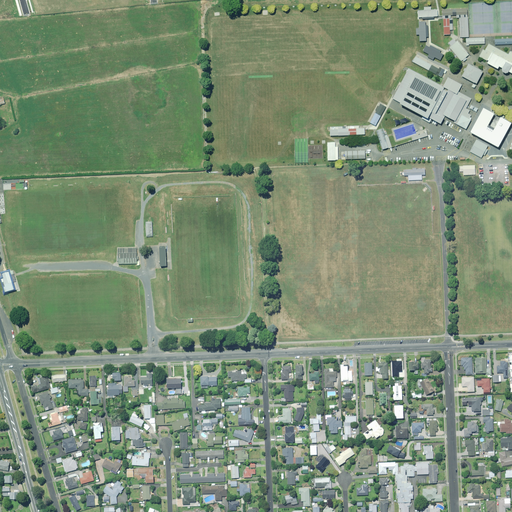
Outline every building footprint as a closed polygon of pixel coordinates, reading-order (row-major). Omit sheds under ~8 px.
[(469,37),(467,8),(443,9),(444,35),(453,35),(453,18),(459,18),(460,38),(469,37)] [(449,47),(461,61),(469,55),(458,41),(457,42),(454,38),(448,43),(451,46),(449,47)] [(508,52),(488,42),(480,56),(488,60),(486,62),(497,67),(498,66),(511,72),(511,50),(509,49),(508,52)] [(484,72),(468,64),(461,76),(477,85),(484,72)] [(443,87),(409,68),(392,102),(423,117),(431,121),(439,125),(443,117),(458,125),(466,130),(475,112),(467,108),(471,99),(458,93),(462,85),(448,77),(443,87)] [(480,105),(473,101),(470,108),(477,112),(480,105)] [(502,147),(511,129),(511,127),(489,114),(490,112),(485,109),(480,119),(478,118),(474,125),(482,130),(478,137),(486,141),(486,140),(496,145),(496,144),(502,147)] [(365,135),(365,128),(330,130),(330,136),(365,135)] [(390,148),(383,129),(376,131),(382,150),(390,148)] [(426,131),(424,132),(425,133),(412,137),(414,141),(428,136),(427,131),(426,131)] [(490,147),(477,140),(470,151),(483,159),(488,151),(490,147)] [(336,161),(335,143),(328,143),(328,161),(336,161)] [(367,151),(344,151),(345,160),(367,159),(367,151)] [(475,166),(463,166),(463,176),(475,175),(475,166)] [(413,170),(404,170),(404,176),(408,176),(409,181),(422,180),(422,175),(425,175),(425,169),(416,170),(416,168),(413,168),(413,170)] [(137,249),(118,249),(119,265),(137,264),(137,249)] [(16,289),(11,268),(1,271),(2,275),(0,275),(0,279),(1,279),(4,290),(3,291),(4,295),(8,294),(8,292),(16,289)] [(472,357),(461,358),(461,365),(464,365),(464,370),(466,370),(466,375),(473,374),(472,357)] [(487,368),(487,358),(475,358),(476,374),(486,373),(486,375),(491,375),(491,368),(487,368)] [(431,360),(424,360),(424,362),(422,362),(422,368),(425,368),(425,374),(429,374),(429,372),(432,372),(432,368),(431,368),(431,360)] [(508,361),(500,361),(500,366),(497,366),(497,373),(504,373),(504,378),(508,378),(508,361)] [(373,375),(372,362),(365,363),(365,375),(373,375)] [(389,362),(379,362),(379,366),(376,366),(376,373),(380,373),(380,374),(382,374),(382,379),(389,378),(388,370),(390,370),(389,362)] [(414,364),(414,363),(408,363),(409,371),(415,371),(415,370),(418,370),(418,364),(414,364)] [(345,365),(345,364),(341,364),(341,366),(342,380),(353,380),(352,370),(349,370),(349,365),(345,365)] [(291,372),(291,366),(282,366),(283,372),(282,372),(282,380),(288,379),(288,382),(293,381),(293,378),(289,378),(289,372),(291,372)] [(335,381),(330,381),(330,377),(337,377),(337,371),(330,372),(329,369),(325,369),(325,388),(335,387),(335,381)] [(236,370),(236,371),(233,371),(233,370),(228,370),(229,376),(232,376),(232,380),(245,380),(245,377),(247,377),(247,373),(242,373),(242,370),(236,370)] [(122,380),(122,372),(113,372),(114,380),(122,380)] [(153,384),(153,372),(148,372),(148,376),(142,376),(142,383),(145,383),(145,387),(152,387),(151,384),(153,384)] [(320,380),(320,372),(315,372),(315,373),(309,374),(310,380),(315,380),(315,383),(319,383),(319,380),(320,380)] [(32,386),(33,393),(51,388),(47,374),(38,377),(40,385),(38,386),(38,385),(32,386)] [(52,376),(54,383),(59,381),(59,382),(61,382),(61,381),(64,381),(67,380),(67,374),(57,374),(52,376)] [(129,375),(124,375),(125,387),(133,386),(134,396),(139,395),(139,389),(137,389),(137,386),(136,386),(136,380),(133,380),(133,377),(129,378),(129,375)] [(209,375),(201,375),(201,385),(202,385),(203,388),(208,388),(208,385),(218,385),(218,376),(209,376),(209,375)] [(475,392),(474,377),(462,377),(462,386),(468,386),(468,392),(475,392)] [(181,394),(181,378),(168,378),(169,388),(177,388),(177,394),(181,394)] [(434,391),(428,378),(420,382),(426,395),(434,391)] [(85,379),(68,379),(68,388),(77,388),(77,390),(79,390),(79,394),(81,394),(81,395),(89,395),(89,388),(85,388),(85,379)] [(491,387),(491,379),(482,379),(482,380),(477,380),(477,386),(482,386),(482,388),(484,388),(484,392),(491,392),(491,387)] [(116,384),(116,382),(108,383),(108,387),(107,387),(107,395),(110,395),(110,398),(115,397),(115,394),(120,394),(120,391),(123,391),(122,384),(116,384)] [(373,382),(365,382),(366,395),(373,395),(373,382)] [(399,382),(396,382),(396,385),(394,385),(395,399),(403,398),(402,384),(399,385),(399,382)] [(51,388),(52,393),(59,391),(57,387),(53,388),(52,384),(51,384),(52,388),(51,388)] [(294,401),(293,391),(295,391),(295,384),(281,384),(281,390),(284,390),(284,398),(281,398),(281,401),(294,401)] [(238,393),(239,393),(239,396),(248,396),(248,392),(250,392),(250,386),(239,386),(239,391),(238,391),(238,393)] [(352,388),(350,388),(349,386),(345,386),(345,392),(343,392),(343,397),(345,397),(345,400),(352,400),(352,388)] [(97,388),(92,388),(92,404),(99,404),(99,392),(101,392),(101,388),(97,388)] [(52,398),(53,398),(52,395),(51,395),(50,393),(41,396),(43,405),(45,404),(46,411),(57,408),(56,403),(53,404),(52,398)] [(156,406),(157,409),(186,408),(185,401),(183,401),(183,399),(180,399),(180,398),(176,398),(176,397),(173,398),(173,400),(169,400),(169,398),(166,398),(166,401),(164,401),(164,402),(158,403),(158,406),(156,406)] [(472,406),(472,410),(474,410),(474,411),(481,411),(480,397),(468,398),(468,406),(472,406)] [(221,408),(221,398),(215,399),(215,400),(211,400),(211,403),(205,403),(205,405),(199,405),(199,411),(206,411),(206,410),(217,410),(217,408),(221,408)] [(373,399),(366,399),(366,415),(369,415),(369,418),(372,418),(372,414),(374,414),(373,399)] [(504,401),(497,399),(496,402),(497,402),(495,409),(501,411),(504,401)] [(153,409),(153,404),(145,405),(145,418),(151,418),(151,409),(153,409)] [(405,417),(404,404),(395,404),(396,417),(405,417)] [(69,410),(68,405),(56,409),(57,413),(52,415),(54,419),(52,420),(53,422),(49,423),(51,427),(66,423),(63,414),(60,415),(60,413),(69,410)] [(433,416),(433,405),(421,405),(421,408),(423,408),(423,410),(427,410),(427,416),(433,416)] [(251,413),(251,406),(243,407),(243,409),(242,409),(243,424),(253,424),(252,419),(252,413),(251,413)] [(81,420),(88,420),(88,407),(83,407),(83,410),(81,410),(81,412),(78,413),(78,419),(81,419),(81,420)] [(304,414),(304,407),(297,408),(297,413),(295,420),(300,422),(304,414)] [(293,413),(291,413),(291,408),(283,409),(283,417),(279,417),(279,423),(292,422),(292,419),(293,419),(293,413)] [(142,427),(145,421),(138,417),(139,415),(134,412),(130,421),(142,427)] [(165,424),(165,414),(157,415),(157,425),(165,424)] [(203,427),(203,430),(212,430),(212,426),(214,426),(214,425),(218,425),(218,419),(223,419),(223,414),(216,414),(217,418),(212,418),(212,419),(203,419),(203,423),(204,423),(204,424),(202,424),(202,426),(204,426),(204,427),(203,427)] [(323,424),(323,420),(322,420),(322,415),(317,415),(317,418),(310,418),(311,424),(313,424),(313,431),(319,431),(319,424),(323,424)] [(357,422),(356,416),(345,417),(345,435),(351,434),(351,422),(357,422)] [(191,425),(188,417),(180,419),(180,421),(172,423),(174,431),(185,428),(184,426),(191,425)] [(335,421),(335,417),(327,417),(327,421),(327,425),(329,425),(329,431),(331,431),(331,433),(338,433),(338,429),(342,429),(342,421),(335,421)] [(486,426),(484,426),(485,429),(486,429),(486,433),(490,433),(490,431),(493,431),(493,419),(490,419),(490,417),(483,417),(484,422),(485,422),(486,426)] [(511,420),(509,420),(509,419),(505,419),(505,422),(498,422),(498,425),(500,425),(500,432),(506,432),(506,433),(511,433),(511,420)] [(88,423),(81,421),(80,428),(87,429),(88,423)] [(98,423),(98,421),(94,421),(97,442),(103,441),(101,432),(104,431),(104,427),(103,427),(102,423),(98,423)] [(363,433),(364,435),(368,440),(372,437),(373,438),(375,436),(376,439),(380,436),(380,437),(383,435),(384,431),(382,428),(381,428),(376,421),(367,426),(369,430),(363,433)] [(474,425),(474,422),(472,422),(467,422),(467,430),(463,430),(463,438),(470,438),(470,435),(471,435),(472,435),(472,433),(478,433),(478,425),(474,425)] [(413,432),(413,435),(418,435),(418,432),(422,432),(421,428),(424,428),(424,423),(412,423),(412,432),(413,432)] [(284,441),(295,441),(294,425),(285,426),(286,435),(284,435),(284,441)] [(402,428),(402,426),(396,426),(397,438),(404,438),(408,438),(408,427),(402,428)] [(124,433),(123,427),(113,427),(113,440),(121,440),(120,433),(124,433)] [(144,440),(140,440),(140,428),(137,428),(130,428),(131,432),(127,432),(127,438),(131,438),(131,439),(134,439),(134,440),(132,440),(133,445),(137,445),(137,447),(144,447),(144,440)] [(255,430),(249,428),(247,433),(239,430),(239,431),(235,429),(233,436),(250,442),(255,430)] [(65,438),(63,429),(54,431),(55,435),(53,435),(55,441),(65,438)] [(215,431),(210,432),(210,434),(208,434),(208,441),(207,441),(207,446),(214,446),(214,444),(222,443),(222,437),(216,437),(215,431)] [(501,438),(501,447),(502,447),(502,450),(508,450),(508,449),(511,449),(511,436),(508,437),(508,438),(501,438)] [(75,437),(64,441),(65,443),(63,444),(65,449),(66,448),(67,453),(79,450),(75,437)] [(489,451),(493,451),(493,439),(486,439),(486,443),(482,443),(482,451),(489,451)] [(475,456),(474,440),(465,440),(465,446),(467,446),(467,451),(468,451),(468,456),(475,456)] [(405,453),(402,452),(402,450),(390,444),(386,451),(398,457),(405,458),(405,453)] [(432,452),(432,445),(424,445),(424,454),(426,454),(426,459),(434,459),(434,452),(432,452)] [(293,458),(293,448),(282,448),(283,457),(286,457),(286,464),(304,463),(304,457),(293,458)] [(355,454),(350,448),(345,451),(343,449),(339,452),(341,455),(336,459),(340,465),(347,461),(346,460),(355,454)] [(370,466),(372,466),(372,462),(371,455),(367,455),(367,448),(362,449),(362,452),(360,452),(360,456),(359,456),(359,462),(361,462),(361,468),(368,467),(369,467),(368,465),(370,465),(370,466)] [(224,458),(224,450),(196,451),(196,458),(201,457),(201,459),(207,459),(207,457),(210,457),(210,459),(216,459),(216,457),(218,457),(218,458),(224,458)] [(242,451),(242,450),(235,450),(236,454),(238,454),(238,459),(235,459),(235,462),(245,462),(245,459),(248,459),(248,454),(245,454),(245,450),(243,450),(243,451),(242,451)] [(511,456),(507,458),(505,451),(499,452),(502,466),(511,464),(511,456)] [(151,458),(151,452),(142,452),(142,455),(145,456),(144,458),(137,458),(138,456),(133,455),(132,465),(149,466),(150,458),(151,458)] [(322,472),(331,461),(325,456),(315,467),(322,472)] [(64,462),(63,462),(66,471),(67,471),(67,473),(78,469),(77,468),(79,468),(77,460),(75,461),(75,459),(74,459),(73,457),(63,460),(64,462)] [(115,464),(107,459),(103,466),(112,471),(118,474),(123,464),(117,461),(115,464)] [(0,472),(1,469),(12,471),(13,462),(0,460),(0,472)] [(399,471),(399,463),(396,463),(396,462),(379,463),(379,474),(387,474),(387,468),(389,468),(389,470),(393,470),(393,474),(396,474),(396,482),(397,482),(397,489),(401,489),(401,493),(397,493),(397,498),(398,498),(398,503),(411,503),(411,499),(413,499),(413,484),(412,484),(412,482),(411,482),(411,480),(407,480),(407,476),(415,476),(415,471),(416,471),(416,466),(415,463),(404,463),(404,466),(400,466),(401,471),(399,471)] [(430,464),(430,462),(417,463),(417,474),(430,474),(430,483),(438,483),(438,473),(438,468),(438,464),(430,464)] [(239,472),(239,470),(239,466),(236,466),(236,465),(231,465),(232,478),(240,478),(239,472)] [(484,475),(484,479),(493,479),(493,477),(495,477),(495,471),(488,472),(489,474),(486,474),(486,466),(479,466),(479,470),(472,470),(472,476),(484,475)] [(256,469),(249,469),(249,467),(246,467),(246,469),(246,471),(244,471),(244,477),(252,477),(252,473),(256,473),(256,469)] [(140,474),(141,474),(143,478),(147,478),(147,483),(155,483),(155,482),(157,482),(157,477),(154,477),(154,469),(153,469),(153,468),(151,468),(151,469),(147,469),(147,470),(140,470),(140,474)] [(297,470),(289,470),(289,477),(288,477),(288,485),(295,485),(295,475),(297,475),(297,470)] [(95,480),(92,471),(83,473),(84,477),(80,478),(82,484),(95,480)] [(191,477),(191,475),(181,475),(181,484),(226,482),(225,474),(218,474),(218,477),(216,477),(216,474),(208,474),(209,477),(201,477),(201,474),(194,475),(194,477),(191,477)] [(69,489),(78,487),(76,477),(71,478),(71,477),(66,478),(66,480),(65,481),(67,486),(68,485),(69,489)] [(331,489),(331,478),(315,478),(315,487),(325,487),(325,489),(331,489)] [(114,490),(113,489),(108,486),(104,492),(112,497),(112,504),(118,504),(118,497),(121,493),(123,494),(124,492),(123,491),(126,488),(122,486),(123,483),(118,480),(114,487),(115,488),(114,490)] [(247,488),(247,484),(240,484),(240,488),(237,488),(237,491),(240,490),(241,495),(246,495),(246,492),(251,492),(251,487),(247,488)] [(369,495),(368,484),(363,485),(363,488),(357,488),(357,495),(369,495)] [(475,486),(475,484),(470,484),(470,487),(467,487),(468,492),(472,492),(473,498),(483,498),(483,494),(480,494),(480,485),(475,486)] [(144,495),(144,500),(153,499),(153,494),(152,494),(152,486),(144,486),(144,492),(143,492),(143,495),(144,495)] [(224,489),(224,486),(202,487),(202,494),(216,493),(216,501),(222,500),(222,496),(227,496),(227,489),(224,489)] [(301,495),(301,502),(304,502),(304,506),(310,506),(310,487),(299,487),(299,495),(301,495)] [(196,495),(196,488),(182,488),(182,494),(184,494),(184,498),(183,498),(183,504),(190,504),(190,502),(196,502),(196,495)] [(443,495),(437,495),(437,493),(437,488),(432,488),(423,488),(423,500),(427,500),(427,501),(431,501),(431,499),(435,499),(435,501),(443,501),(443,495)] [(298,504),(296,494),(284,496),(285,504),(292,503),(292,505),(298,504)] [(76,495),(70,498),(77,511),(83,508),(76,495)] [(96,495),(88,495),(88,506),(96,506),(96,505),(101,505),(100,498),(96,498),(96,495)] [(479,503),(479,500),(468,500),(468,506),(470,506),(470,510),(471,510),(470,511),(481,511),(481,510),(479,510),(480,505),(479,505),(479,503)] [(511,507),(510,500),(499,500),(499,511),(506,511),(506,510),(509,510),(509,507),(511,507)] [(240,505),(240,501),(229,501),(230,510),(237,510),(237,506),(240,505)] [(496,511),(496,501),(486,501),(487,508),(488,511),(490,511),(489,511),(496,511)] [(413,503),(399,504),(400,509),(401,509),(401,511),(409,511),(409,507),(413,507),(413,503)]
